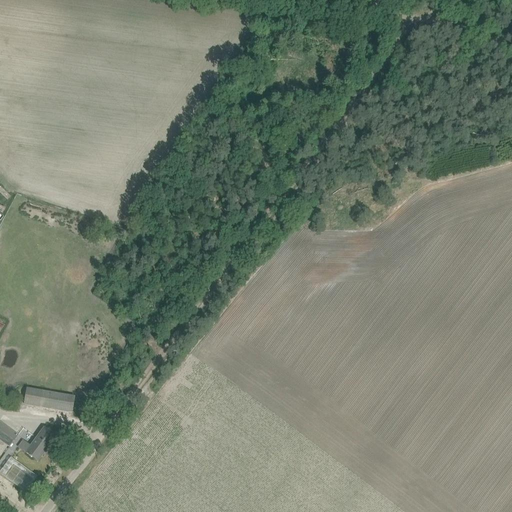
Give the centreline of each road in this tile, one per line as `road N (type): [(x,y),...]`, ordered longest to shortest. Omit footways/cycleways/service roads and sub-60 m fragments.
road 1 (track): [(409,16),(336,126),(103,431)]
road 2 (track): [(296,0),(426,19)]
